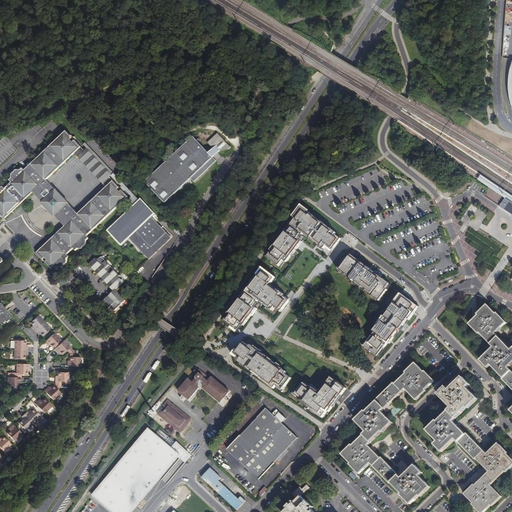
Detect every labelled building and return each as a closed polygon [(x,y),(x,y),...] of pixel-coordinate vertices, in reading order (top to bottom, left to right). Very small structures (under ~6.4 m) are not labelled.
[(47,180),(73,156),(80,149),(82,147),(67,131),(25,170),(23,168),(21,170),(16,170),(12,174),(12,178),(9,180),(11,183),(5,188),(3,186),(1,188),(0,188),(0,207),(2,209),(0,211),(0,214),(5,219),(33,193),(43,203),(46,201),(47,203),(47,208),(51,212),(56,212),(58,214),(55,217),(65,227),(37,254),(43,261),(47,257),(49,259),(46,263),(52,270),(54,268),(57,270),(59,267),(63,267),(67,264),(68,259),(70,257),(68,255),(74,249),(76,251),(78,249),(82,249),(87,245),(87,241),(89,239),(87,236),(129,197),(114,181),(111,183),(104,189),(78,214),(69,204),(67,206),(65,204),(65,200),(61,195),(57,195),(55,193),(57,191),(47,180)] [(214,149),(219,154),(221,151),(223,152),(224,152),(225,152),(227,152),(229,150),(232,148),(230,146),(219,134),(209,143),(214,149)] [(0,167),(18,150),(5,137),(0,141),(0,167)] [(217,162),(214,158),(210,153),(194,137),(146,182),(166,203),(192,179),(195,182),(217,162)] [(80,149),(73,156),(76,160),(83,153),(80,149)] [(210,153),(214,158),(219,154),(214,149),(210,153)] [(83,153),(76,160),(101,186),(108,179),(110,177),(85,151),(83,153)] [(134,202),(138,198),(115,173),(112,175),(132,197),(130,198),(134,202)] [(511,195),(480,174),(477,178),(504,197),(511,202),(511,195)] [(101,186),(104,189),(111,183),(108,179),(101,186)] [(511,202),(504,197),(499,206),(511,214),(511,202)] [(154,252),(171,237),(152,217),(156,214),(143,200),(141,202),(140,201),(135,205),(136,206),(110,231),(122,244),(129,237),(143,252),(146,250),(152,257),(156,253),(154,252)] [(471,204),(466,212),(473,216),(478,208),(471,204)] [(331,252),(341,239),(335,234),(336,233),(330,228),(329,229),(325,226),(326,225),(322,222),(321,223),(314,218),(315,217),(302,207),(294,217),(296,219),(287,230),(284,234),(282,233),(273,245),(274,246),(271,251),(267,257),(278,265),(283,259),(286,262),(291,255),(289,254),(295,247),(296,248),(302,241),(300,240),(298,239),(302,235),(303,233),(304,231),(315,239),(314,241),(324,249),(325,247),(331,252)] [(304,231),(303,233),(314,241),(315,239),(304,231)] [(172,238),(171,237),(154,252),(156,253),(172,238)] [(146,250),(143,252),(150,259),(152,257),(146,250)] [(366,291),(379,301),(387,290),(386,289),(389,284),(361,263),(360,264),(356,261),(357,260),(349,254),(337,269),(345,275),(346,274),(350,277),(349,279),(361,288),(362,286),(367,290),(366,291)] [(96,258),(89,265),(114,291),(102,302),(109,309),(110,308),(115,311),(126,300),(116,290),(125,282),(123,280),(123,279),(121,276),(119,276),(101,257),(97,259),(96,258)] [(228,314),(224,320),(236,329),(240,323),(242,324),(243,325),(256,308),(255,307),(253,305),(256,301),(258,299),(259,298),(262,301),(266,303),(269,306),(268,307),(272,310),(274,307),(280,312),(289,300),(283,295),(284,294),(278,289),(277,291),(269,285),(274,278),(262,269),(251,284),(252,284),(242,296),(239,301),(238,299),(227,313),(228,314)] [(419,308),(400,294),(390,307),(391,307),(388,311),(384,317),(385,317),(378,326),(377,325),(373,331),(374,332),(364,346),(377,356),(388,343),(389,344),(391,341),(393,338),(393,337),(398,330),(399,330),(402,327),(405,323),(407,320),(408,321),(419,308)] [(0,303),(0,324),(3,322),(4,321),(5,322),(9,318),(11,316),(2,306),(0,303)] [(480,333),(491,344),(499,337),(496,334),(507,323),(497,313),(497,314),(488,305),(478,314),(479,316),(470,324),(479,334),(480,333)] [(32,328),(35,331),(44,322),(38,315),(30,323),(33,325),(34,327),(32,328)] [(372,330),(373,331),(377,325),(378,326),(385,317),(384,317),(383,316),(372,330)] [(44,322),(35,331),(38,334),(39,332),(41,334),(43,336),(51,329),(44,322)] [(393,338),(391,341),(392,342),(403,328),(402,327),(399,330),(398,330),(393,337),(393,338)] [(55,333),(45,341),(48,344),(50,343),(51,344),(53,347),(55,346),(56,347),(62,342),(60,341),(61,339),(55,333)] [(483,357),(504,378),(511,371),(509,368),(511,364),(511,349),(511,350),(499,337),(491,344),(494,347),(483,357)] [(15,341),(14,350),(27,350),(27,346),(25,346),(25,344),(25,340),(15,341)] [(56,347),(54,349),(57,352),(59,351),(60,352),(63,355),(67,350),(70,354),(75,354),(75,352),(64,340),(62,342),(56,347)] [(261,376),(274,386),(275,384),(282,389),(290,377),(284,373),(285,371),(272,361),(272,360),(271,362),(263,356),(264,355),(250,344),(249,346),(243,342),(234,353),(240,358),(239,359),(253,370),(261,376)] [(27,350),(14,350),(14,359),(25,359),(25,355),(25,354),(27,354),(27,350)] [(75,354),(70,354),(70,360),(70,362),(68,362),(68,366),(80,366),(81,357),(75,357),(75,354)] [(252,371),(253,370),(239,359),(238,361),(252,371)] [(435,381),(426,371),(425,372),(417,365),(415,363),(406,372),(406,374),(396,384),(397,385),(403,392),(406,389),(417,400),(427,391),(426,389),(435,381)] [(17,378),(21,378),(21,375),(27,375),(27,371),(27,368),(30,368),(30,364),(17,364),(17,378)] [(193,382),(189,379),(179,391),(187,399),(198,387),(197,386),(199,384),(202,384),(203,386),(221,401),(229,392),(211,377),(207,381),(204,378),(207,375),(198,369),(192,377),(195,379),(193,382)] [(511,371),(504,378),(503,379),(511,388),(511,371)] [(55,384),(61,387),(61,382),(68,382),(68,373),(58,372),(58,376),(58,378),(55,378),(55,384)] [(211,376),(211,377),(229,392),(230,391),(211,376)] [(273,388),(274,386),(261,376),(260,378),(273,388)] [(327,410),(328,411),(345,388),(330,376),(322,387),(324,389),(321,393),(319,391),(310,385),(309,387),(303,382),(294,393),(300,398),(299,400),(309,408),(310,406),(319,412),(318,414),(322,417),(327,410)] [(21,382),(21,378),(17,378),(7,377),(7,388),(19,388),(19,385),(19,382),(21,382)] [(452,408),(449,411),(457,419),(468,408),(469,409),(479,399),(468,388),(471,385),(463,377),(450,390),(447,387),(439,395),(452,408)] [(179,391),(189,379),(188,378),(178,390),(179,391)] [(386,409),(403,392),(397,385),(396,384),(395,383),(377,400),(378,401),(379,402),(386,409)] [(58,390),(61,387),(55,384),(51,388),(49,390),(47,388),(44,391),(54,401),(61,393),(58,390)] [(220,402),(221,401),(203,386),(202,387),(220,402)] [(198,387),(187,399),(188,399),(199,387),(198,387)] [(35,404),(44,413),(52,406),(44,398),(42,401),(39,403),(38,401),(35,404)] [(181,417),(184,413),(168,400),(157,413),(180,432),(188,422),(181,417)] [(356,421),(358,423),(379,402),(378,401),(367,412),(366,411),(356,421)] [(379,402),(358,423),(367,432),(364,435),(371,443),(383,432),(384,433),(393,423),(383,412),(386,409),(379,402)] [(275,416),(279,411),(276,409),(272,413),(265,407),(257,417),(266,425),(249,443),(240,434),(227,449),(259,478),(274,462),(269,458),(293,433),(281,422),(275,416)] [(24,414),(33,424),(41,416),(34,409),(31,411),(29,413),(27,411),(24,414)] [(285,417),(279,411),(275,416),(281,422),(285,417)] [(435,444),(443,452),(456,439),(459,442),(467,435),(454,421),(457,419),(449,411),(438,422),(437,421),(427,430),(438,442),(435,444)] [(191,419),(184,413),(181,417),(188,422),(191,419)] [(25,431),(33,424),(24,414),(21,417),(23,419),(21,420),(18,423),(25,431)] [(266,425),(257,417),(240,434),(249,443),(266,425)] [(22,434),(13,424),(11,427),(12,428),(10,431),(7,433),(15,441),(22,434)] [(92,492),(115,511),(128,511),(179,455),(180,453),(187,459),(192,454),(177,440),(172,446),(149,426),(144,433),(143,432),(141,435),(141,436),(92,492)] [(297,437),(293,433),(269,458),(274,462),(297,437)] [(467,435),(459,442),(476,460),(477,459),(485,451),(468,434),(467,435)] [(371,443),(364,435),(353,446),(352,445),(342,454),(351,463),(350,465),(360,474),(371,463),(374,466),(381,458),(369,445),(371,443)] [(11,444),(4,436),(1,439),(0,440),(0,447),(4,452),(11,444)] [(485,451),(477,459),(489,472),(486,475),(494,483),(505,471),(506,472),(511,466),(511,458),(507,454),(508,452),(499,443),(487,454),(485,451)] [(381,458),(374,466),(391,484),(391,483),(399,475),(382,458),(381,458)] [(399,475),(391,483),(402,494),(402,495),(411,505),(420,496),(421,497),(431,487),(420,476),(423,473),(416,465),(402,478),(399,475)] [(246,500),(209,467),(201,477),(237,510),(246,500)] [(353,471),(350,474),(354,480),(358,478),(353,471)] [(494,483),(486,475),(475,485),(474,484),(465,494),(474,503),(473,504),(480,511),(484,511),(492,505),(492,506),(502,497),(491,485),(494,483)] [(292,494),(298,500),(301,496),(310,488),(307,485),(303,489),(300,487),(292,494)] [(315,511),(312,509),(313,507),(308,502),(307,502),(301,496),(298,500),(295,503),(295,504),(293,505),(291,504),(288,507),(289,509),(285,511),(315,511)]
